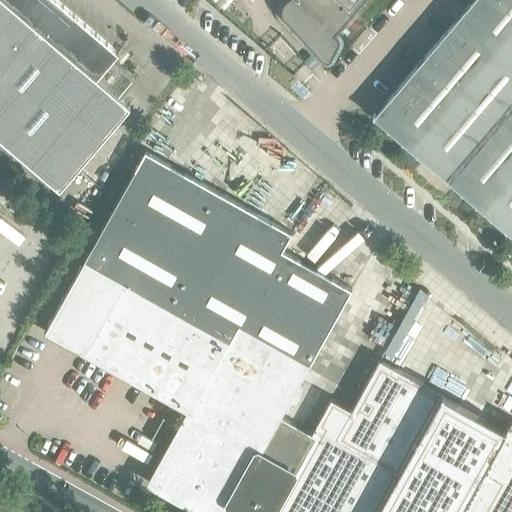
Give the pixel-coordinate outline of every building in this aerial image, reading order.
[(120,52),(60,0),(0,0),(0,134),(12,145),(61,188),(98,145),(132,106),(120,96),(136,78),(114,59),(120,52)] [(287,0),(287,1),(286,1),(285,2),(285,3),(284,4),(284,5),(283,6),(283,7),(283,8),(283,9),(283,10),(283,11),(283,12),(283,14),(284,15),(284,16),(285,16),(285,17),(313,48),(323,59),(324,59),(325,60),(326,60),(327,60),(328,60),(329,60),(330,60),(331,59),(332,58),(333,57),(340,43),(340,42),(340,41),(341,41),(340,40),(340,39),(340,38),(339,37),(339,36),(334,32),(336,29),(338,31),(364,0),(287,0)] [(511,233),(511,0),(467,0),(371,113),(408,145),(511,233)] [(146,149),(45,331),(68,344),(64,351),(77,358),(81,351),(121,373),(172,402),(185,410),(190,412),(182,427),(173,422),(163,440),(172,444),(170,448),(151,481),(206,511),(226,511),(231,505),(241,510),(290,422),(280,417),(351,289),(281,250),(291,231),(146,149)] [(290,422),(241,510),(244,511),(511,511),(511,420),(507,428),(390,363),(381,358),(352,409),(331,398),(317,426),(312,434),(290,422)] [(185,410),(172,402),(169,409),(181,416),(185,410)]
